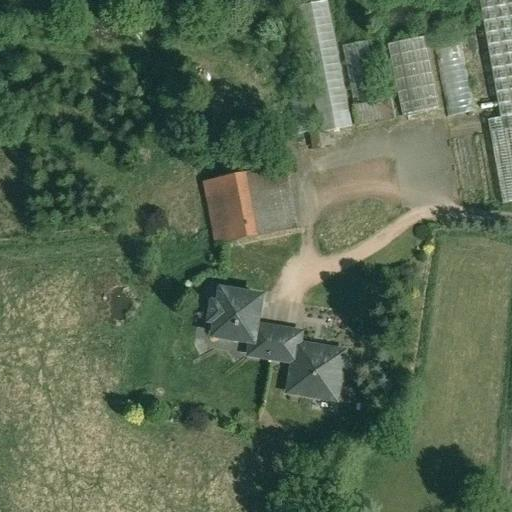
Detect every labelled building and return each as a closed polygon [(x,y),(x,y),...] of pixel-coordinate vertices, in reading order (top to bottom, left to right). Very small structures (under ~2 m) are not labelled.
[(511,0),(480,0),(501,118),(489,121),(503,204),(511,202),(511,0)] [(328,1),(296,7),(320,133),(353,127),(328,1)] [(425,37),(387,44),(402,117),(440,109),(425,37)] [(368,41),(342,46),(354,106),(380,101),(368,41)] [(459,42),(435,47),(449,116),(474,110),(459,42)] [(380,101),(354,106),(358,126),(396,118),(392,99),(380,101)] [(293,115),(295,133),(308,131),(306,113),(293,115)] [(393,164),(314,180),(323,224),(402,209),(393,164)] [(283,166),(205,182),(217,245),(295,229),(283,166)] [(261,298),(222,291),(220,305),(214,304),(211,321),(217,322),(215,336),(253,342),(254,342),(257,327),(261,298)] [(301,334),(257,327),(254,342),(253,342),(251,354),(295,361),(297,345),(299,345),(301,334)] [(299,345),(297,345),(295,361),(290,392),(336,399),(344,353),(299,345)]
